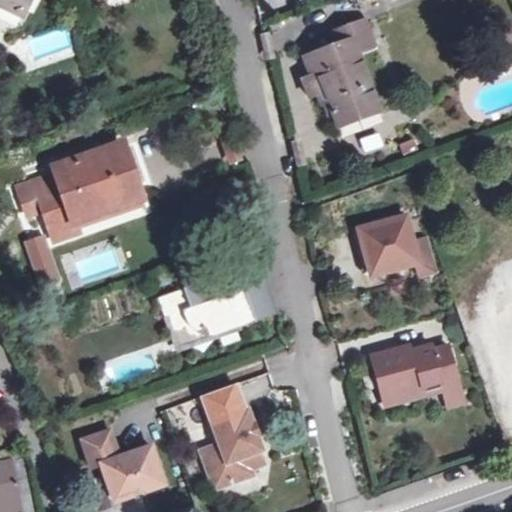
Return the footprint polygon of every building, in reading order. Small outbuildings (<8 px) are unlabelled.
[(0,0),(0,4),(23,15),(29,0),(0,0)] [(340,46),(306,58),(312,76),(304,80),(310,98),(319,95),(322,105),(329,104),(338,128),(380,112),(359,51),(374,46),(366,24),(336,35),(340,46)] [(78,220),(144,197),(125,145),(59,167),(60,171),(62,178),(22,192),(29,213),(47,208),(57,240),(82,232),(81,229),(78,220)] [(62,178),(60,171),(20,185),(22,192),(62,178)] [(144,197),(78,220),(81,229),(147,207),(144,197)] [(418,259),(413,242),(407,219),(362,230),(373,274),(419,263),(418,259)] [(43,237),(23,244),(39,288),(59,281),(43,237)] [(413,242),(418,259),(431,256),(426,238),(413,242)] [(204,262),(181,270),(188,289),(211,282),(204,262)] [(188,289),(162,298),(174,333),(180,330),(191,341),(186,346),(194,344),(209,332),(214,336),(278,313),(269,289),(243,298),(241,292),(217,300),(211,282),(188,289)] [(267,283),(241,292),(243,298),(269,289),(267,283)] [(180,330),(174,333),(180,349),(186,346),(191,341),(180,330)] [(377,358),(387,397),(400,393),(403,402),(442,392),(448,408),(463,403),(448,347),(433,351),(432,348),(403,354),(402,352),(377,358)] [(251,426),(246,411),(237,385),(206,396),(223,443),(203,450),(216,487),(255,475),(252,468),(248,455),(256,453),(251,438),(261,434),(256,423),(251,426)] [(400,393),(387,397),(389,406),(403,402),(400,393)] [(246,411),(251,426),(256,423),(251,409),(246,411)] [(92,467),(103,464),(117,502),(166,484),(153,447),(122,457),(112,429),(82,440),(92,467)] [(251,438),(256,453),(260,451),(266,449),(261,434),(251,438)] [(248,455),(252,468),(264,464),(260,451),(256,453),(248,455)] [(35,511),(25,459),(0,463),(0,511),(35,511)]
